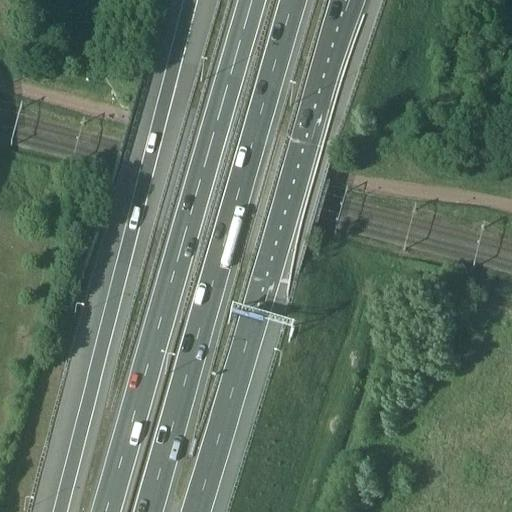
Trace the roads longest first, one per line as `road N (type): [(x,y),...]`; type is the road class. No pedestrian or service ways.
road 1 (motorway): [(192,511),(346,0)]
road 2 (motorway): [(253,0),(101,511)]
road 3 (motorway): [(153,511),(295,0)]
road 4 (motorway): [(192,0),(60,511)]
